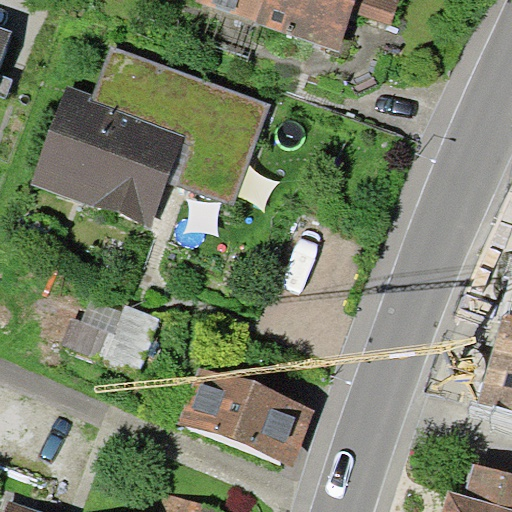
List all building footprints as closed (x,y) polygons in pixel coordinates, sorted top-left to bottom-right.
[(201,0),(200,5),(257,25),(256,27),(283,37),(282,41),(287,43),(288,38),(333,54),(348,9),(386,23),(394,0),(201,0)] [(40,188),(139,224),(169,143),(70,106),(40,188)] [(511,295),(479,412),(511,421),(511,295)] [(101,371),(127,381),(149,325),(123,315),(112,344),(68,327),(59,350),(103,367),(101,371)] [(276,470),(296,417),(201,380),(181,433),(276,470)] [(511,511),(511,489),(471,477),(461,511),(511,511)]
